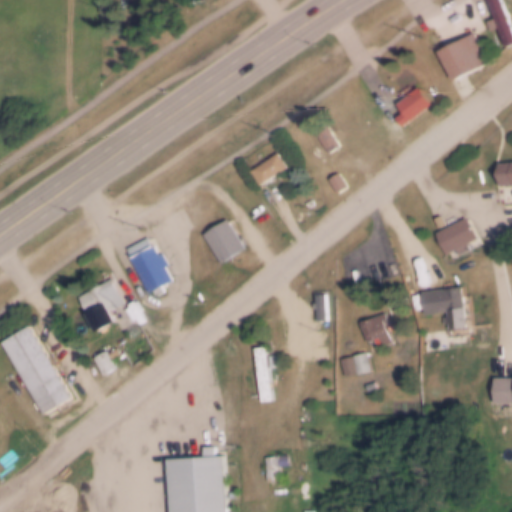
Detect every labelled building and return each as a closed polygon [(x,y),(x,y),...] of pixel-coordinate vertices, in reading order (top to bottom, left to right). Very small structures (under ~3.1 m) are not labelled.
[(490,0),(502,0),(511,26),(511,42),(507,44),(490,0)] [(438,48),(474,29),(490,58),(453,77),(438,48)] [(419,83),(432,100),(403,123),(396,115),(404,109),(397,100),(419,83)] [(328,122),(341,142),(328,150),(315,129),(328,122)] [(377,144),(389,140),(385,128),(373,131),(377,144)] [(278,149),(287,163),(259,182),(250,168),(278,149)] [(511,182),(500,183),(498,159),(511,157),(511,182)] [(340,169),(349,184),(338,190),(329,176),(340,169)] [(444,212),(451,209),(456,219),(466,215),(476,235),(467,240),(470,246),(459,251),(456,245),(446,250),(436,229),(449,223),(444,212)] [(204,232),(228,216),(246,243),(222,260),(204,232)] [(165,265),(172,277),(150,288),(128,245),(150,234),(159,252),(164,250),(170,262),(165,265)] [(99,282),(113,275),(126,300),(111,307),(117,319),(98,328),(80,293),(91,287),(90,284),(98,280),(99,282)] [(421,287),(463,283),(467,323),(449,325),(447,308),(423,311),(421,287)] [(331,318),(331,300),(301,300),(301,318),(331,318)] [(359,319),(385,309),(389,319),(385,320),(392,338),(381,342),(378,334),(367,338),(359,319)] [(6,337),(48,406),(72,392),(30,322),(6,337)] [(269,366),(274,397),(262,399),(254,345),(266,343),(268,353),(277,352),(279,364),(269,366)] [(117,345),(121,352),(113,355),(110,349),(117,345)] [(96,354),(108,348),(117,366),(106,372),(96,354)] [(354,353),(359,371),(372,368),(367,349),(354,353)] [(341,356),(354,353),(359,371),(346,375),(341,356)] [(511,400),(495,400),(495,374),(511,374),(511,400)] [(297,413),(308,413),(307,450),(296,450),(297,413)] [(215,453),(223,452),(226,511),(170,511),(167,456),(203,453),(203,443),(215,442),(215,453)] [(264,454),(289,453),(290,464),(281,465),(282,481),(266,482),(264,454)]
